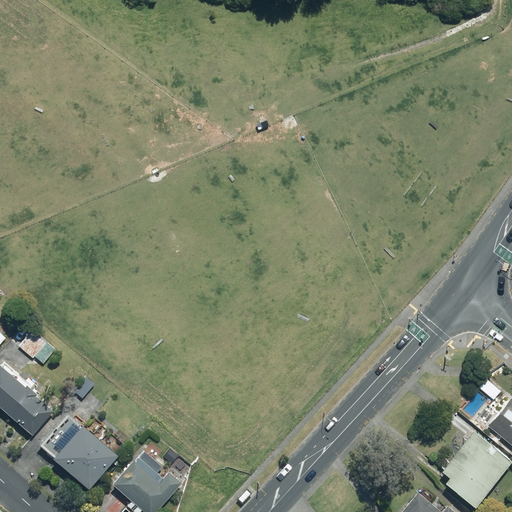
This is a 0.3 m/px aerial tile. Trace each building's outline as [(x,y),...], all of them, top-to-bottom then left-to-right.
[(57,346),(47,340),(36,356),(46,362),(57,346)] [(2,363),(0,365),(0,402),(34,433),(55,409),(38,394),(39,392),(29,383),(27,385),(2,363)] [(84,399),(96,383),(87,376),(74,391),(84,399)] [(503,390),(487,377),(480,387),(495,400),(503,390)] [(511,396),(490,425),(511,442),(511,396)] [(85,422),(55,456),(91,487),(121,454),(85,422)] [(477,506),(511,459),(511,456),(475,429),(439,477),(477,506)] [(136,457),(114,482),(147,511),(156,511),(184,481),(171,469),(162,479),(156,474),(159,470),(156,468),(161,463),(145,449),(137,458),(136,457)] [(401,511),(453,511),(447,506),(442,511),(439,511),(417,493),(401,511)]
